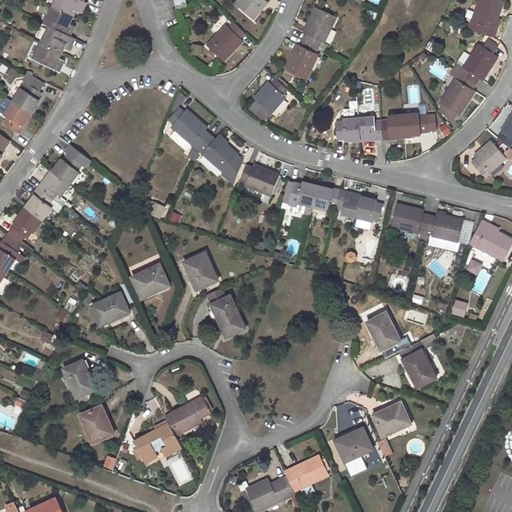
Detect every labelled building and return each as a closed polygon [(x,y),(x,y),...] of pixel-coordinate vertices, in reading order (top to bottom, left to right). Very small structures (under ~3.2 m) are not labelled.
[(70,35),(75,25),(70,22),(76,9),(82,12),(87,2),(83,0),(55,0),(44,23),(50,26),(33,58),(59,71),(64,61),(59,58),(65,46),(70,48),(75,38),(70,35)] [(185,0),(173,0),(176,9),(187,6),(185,0)] [(239,0),(236,4),(253,19),(267,1),(266,0),(239,0)] [(496,30),(492,29),(502,0),(479,0),(469,29),(493,37),(496,30)] [(298,44),(286,70),(306,79),(318,53),(315,52),(321,40),(324,42),(336,16),(316,7),(304,32),(307,34),(301,46),(298,44)] [(227,25),(207,46),(223,61),(243,40),(241,37),(245,33),(234,22),(229,27),(227,25)] [(496,48),(487,41),(483,47),(493,53),(496,48)] [(475,90),(472,88),(479,78),(482,80),(497,56),(493,53),(483,47),(479,44),(463,67),(466,69),(463,75),(459,80),(456,78),(440,102),(443,104),(456,113),(459,114),(475,90)] [(429,71),(441,79),(448,68),(436,60),(429,71)] [(454,69),(463,75),(466,69),(463,67),(457,63),(454,69)] [(463,75),(454,69),(450,74),(456,78),(459,80),(463,75)] [(286,96),(283,94),(288,89),(275,78),(271,83),(269,81),(254,98),(271,113),(286,96)] [(40,100),(38,98),(42,92),(28,83),(24,89),(22,89),(5,115),(9,117),(5,123),(19,133),(24,127),(22,126),(40,100)] [(443,104),(439,110),(452,119),(456,113),(443,104)] [(205,150),(202,153),(224,171),(239,155),(218,136),(215,139),(206,131),(208,128),(187,109),(184,112),(179,107),(168,119),(173,124),(172,126),(193,145),(196,142),(205,150)] [(389,138),(389,137),(421,134),(421,131),(428,131),(427,114),(419,115),(419,112),(388,115),(388,120),(374,121),(374,116),(343,119),(343,122),(336,122),(337,139),(344,138),(344,140),(375,138),(376,140),(389,138)] [(511,113),(501,131),(511,137),(511,113)] [(445,136),(452,133),(448,123),(441,126),(445,136)] [(477,157),(472,161),(481,173),(487,169),(489,172),(506,157),(492,140),(475,154),(477,157)] [(18,220),(13,227),(26,236),(27,237),(31,231),(33,232),(52,207),(48,204),(57,194),(60,196),(79,171),(77,170),(82,164),(69,154),(64,160),(62,159),(44,183),(42,182),(35,193),(36,194),(17,220),(18,220)] [(245,185),(267,193),(266,196),(280,203),(286,180),(279,177),(280,175),(254,164),(252,167),(246,164),(240,179),(246,181),(245,185)] [(313,206),(328,210),(329,206),(343,209),(342,213),(371,221),(372,219),(380,221),(384,204),(376,202),(377,201),(347,193),(347,191),(334,188),(333,190),(303,182),(302,184),(295,182),(294,185),(292,195),(290,205),(297,207),(298,202),(306,204),(304,213),(311,214),(313,206)] [(292,195),(294,185),(288,184),(286,194),(292,195)] [(149,212),(162,218),(168,207),(154,201),(149,212)] [(397,204),(392,225),(419,232),(418,238),(430,241),(432,235),(460,242),(465,220),(437,214),(436,217),(424,214),(424,210),(397,204)] [(180,222),(182,214),(173,212),(171,220),(180,222)] [(511,244),(511,239),(487,226),(489,224),(482,220),(470,242),(503,260),(511,244)] [(26,236),(13,227),(7,233),(21,243),(26,236)] [(0,283),(16,259),(12,256),(16,250),(0,240),(0,283)] [(206,252),(185,262),(192,277),(194,276),(200,289),(219,280),(206,252)] [(357,262),(358,253),(349,252),(348,261),(357,262)] [(491,273),(483,270),(486,262),(472,257),(468,271),(478,274),(473,291),(483,295),(491,273)] [(433,260),(427,266),(439,277),(445,271),(433,260)] [(157,291),(156,289),(169,283),(160,264),(132,277),(142,298),(157,291)] [(222,289),(208,295),(227,337),(247,329),(231,295),(226,297),(222,289)] [(121,292),(92,306),(101,325),(130,312),(121,292)] [(457,301),(454,311),(466,314),(469,305),(457,301)] [(60,310),(58,318),(66,320),(68,312),(60,310)] [(387,312),(368,322),(382,349),(401,340),(387,312)] [(52,346),(57,337),(46,331),(41,339),(52,346)] [(423,337),(424,346),(439,344),(437,335),(423,337)] [(414,343),(400,351),(418,387),(437,377),(422,349),(418,351),(414,343)] [(26,353),(22,363),(36,368),(39,358),(26,353)] [(84,360),(64,368),(77,397),(96,389),(84,360)] [(38,365),(33,377),(40,380),(45,368),(38,365)] [(20,397),(30,400),(33,393),(23,389),(20,397)] [(199,423),(197,420),(212,411),(204,396),(173,412),(183,432),(199,423)] [(18,397),(15,405),(25,409),(29,401),(18,397)] [(402,402),(386,409),(387,412),(375,417),(384,436),(412,424),(402,402)] [(99,407),(81,415),(93,443),(114,434),(108,419),(105,419),(99,407)] [(173,412),(165,417),(176,436),(183,432),(173,412)] [(169,423),(134,441),(143,458),(156,452),(151,442),(162,436),(168,445),(162,449),(166,456),(182,448),(176,436),(169,423)] [(364,428),(348,435),(349,437),(336,443),(345,462),(374,449),(364,428)] [(156,452),(143,458),(145,462),(158,455),(156,452)] [(107,455),(104,467),(113,470),(117,458),(107,455)] [(320,455),(285,471),(288,476),(295,491),(329,475),(320,455)] [(180,483),(191,477),(180,458),(170,464),(180,483)] [(269,479),(247,489),(257,511),(296,494),(295,491),(288,476),(279,481),(283,489),(275,493),(271,484),(269,479)] [(279,481),(271,484),(275,493),(283,489),(279,481)] [(247,489),(242,492),(251,511),(256,511),(257,511),(247,489)] [(62,511),(56,498),(25,511),(62,511)]
